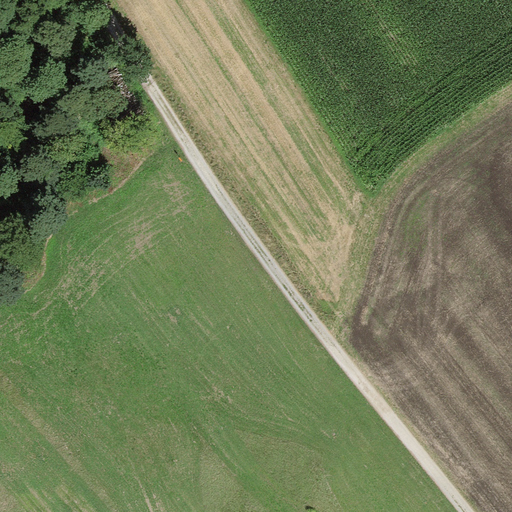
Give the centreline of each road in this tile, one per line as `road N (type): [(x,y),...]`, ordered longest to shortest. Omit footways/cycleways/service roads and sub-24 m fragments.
road 1 (track): [(462,511),(223,210),(99,0)]
road 2 (track): [(0,158),(136,60)]
